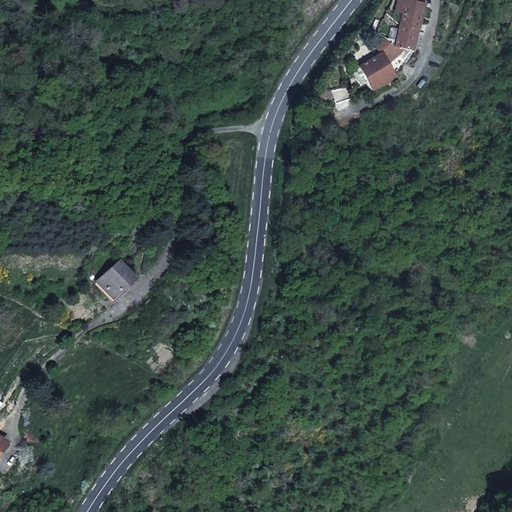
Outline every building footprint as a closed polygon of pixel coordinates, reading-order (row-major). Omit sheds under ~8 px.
[(402,14),(399,26),(417,30),(423,5),(412,3),(412,0),(397,0),(395,12),(402,14)] [(388,44),(381,54),(393,76),(406,60),(412,51),(417,30),(399,26),(394,46),(388,44)] [(379,38),(375,43),(381,54),(388,44),(379,38)] [(381,54),(358,68),(370,91),(386,83),(393,76),(381,54)] [(137,229),(147,231),(150,222),(140,219),(137,229)] [(97,282),(112,298),(134,279),(119,263),(97,282)]
